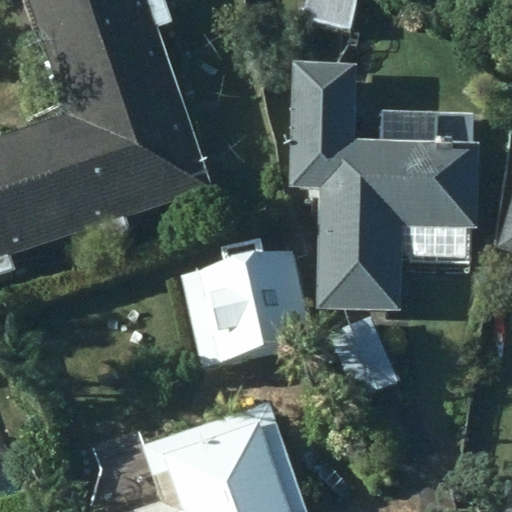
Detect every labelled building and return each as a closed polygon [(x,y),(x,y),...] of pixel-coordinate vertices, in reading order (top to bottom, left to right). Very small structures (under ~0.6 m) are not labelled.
[(13,0),(21,22),(86,0),(13,0)] [(86,0),(21,22),(62,135),(170,98),(134,0),(86,0)] [(304,0),(298,32),(345,43),(354,5),(331,0),(304,0)] [(352,81),(287,80),(285,206),(314,206),(311,325),(397,326),(399,269),(463,271),(464,243),(475,244),(476,161),(469,161),(470,124),(377,122),(376,159),(350,158),(352,81)] [(62,135),(35,144),(71,252),(209,206),(170,98),(62,135)] [(35,144),(0,155),(0,293),(12,290),(7,273),(71,252),(35,144)] [(511,201),(492,263),(511,269),(511,201)] [(292,267),(179,288),(196,376),(308,354),(292,267)] [(396,394),(367,330),(323,350),(351,414),(396,394)] [(297,511),(268,420),(136,464),(152,511),(297,511)]
